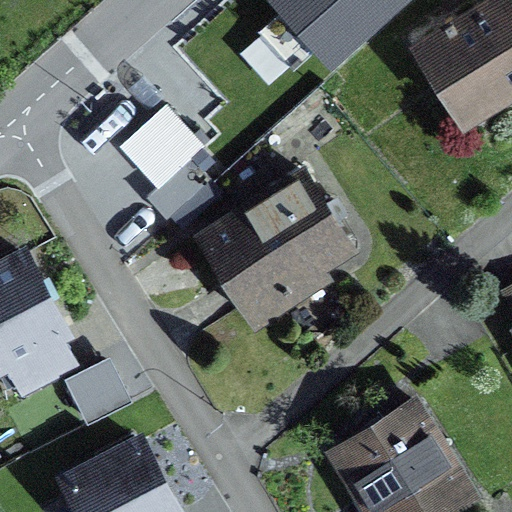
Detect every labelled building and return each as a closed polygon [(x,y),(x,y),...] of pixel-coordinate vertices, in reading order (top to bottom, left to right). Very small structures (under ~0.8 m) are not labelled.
[(511,0),(475,0),(416,36),(467,118),(511,90),(511,0)] [(318,114),(307,101),(267,135),(278,148),(318,114)] [(212,191),(190,165),(151,199),(173,225),(212,191)] [(303,177),(198,239),(252,330),(323,288),(315,275),(349,254),(303,177)] [(29,243),(0,256),(0,366),(73,331),(29,243)] [(405,398),(318,450),(355,511),(438,511),(464,497),(405,398)] [(189,511),(146,425),(52,472),(71,511),(189,511)]
